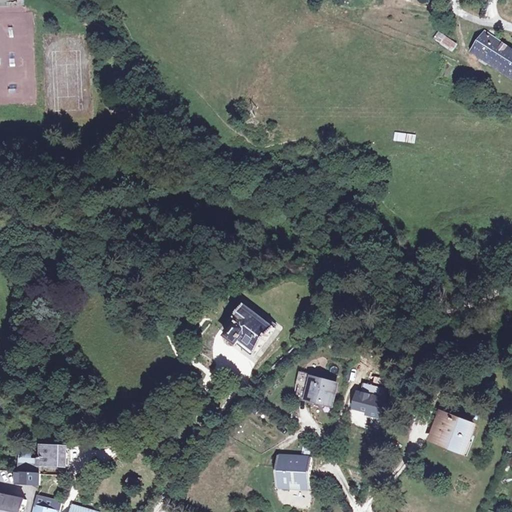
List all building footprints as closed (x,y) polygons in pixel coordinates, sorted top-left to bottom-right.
[(511,46),(487,32),(473,54),(511,78),(511,46)] [(446,38),(442,45),(446,47),(450,40),(446,38)] [(450,40),(446,47),(453,52),(458,45),(450,40)] [(0,80),(0,104),(35,102),(34,84),(25,84),(24,79),(0,80)] [(414,142),(416,134),(394,130),(393,139),(414,142)] [(277,330),(247,306),(235,320),(238,323),(227,338),(238,346),(242,340),(258,353),(277,330)] [(375,366),(371,370),(379,380),(384,375),(375,366)] [(338,384),(314,378),(309,398),(333,405),(338,384)] [(474,427),(441,414),(432,439),(464,452),(474,427)] [(248,439),(265,451),(271,443),(255,431),(248,439)] [(67,466),(68,447),(41,446),(41,464),(67,466)] [(313,468),(313,456),(280,454),(279,486),(291,487),(291,481),(309,482),(309,468),(313,468)] [(40,473),(41,464),(19,464),(19,472),(40,473)] [(291,481),(291,487),(312,487),(313,468),(309,468),(309,482),(291,481)] [(39,484),(40,473),(19,472),(17,484),(39,484)] [(22,511),(25,499),(0,494),(0,511),(22,511)] [(61,511),(64,502),(39,495),(33,511),(61,511)]
